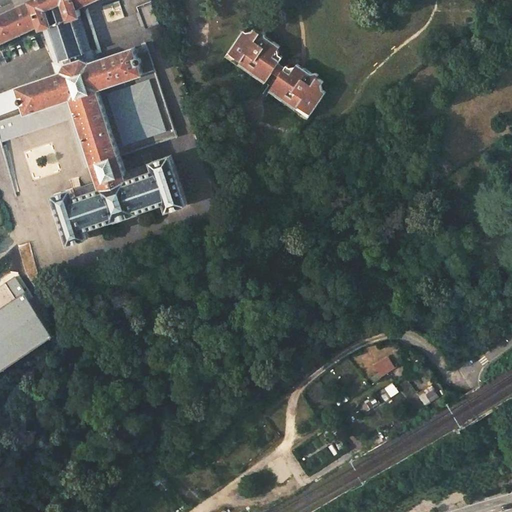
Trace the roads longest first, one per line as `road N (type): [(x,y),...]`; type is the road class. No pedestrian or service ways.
road 1 (trunk): [(511,325),(278,420),(108,511)]
road 2 (trunk): [(162,511),(393,402),(511,357)]
